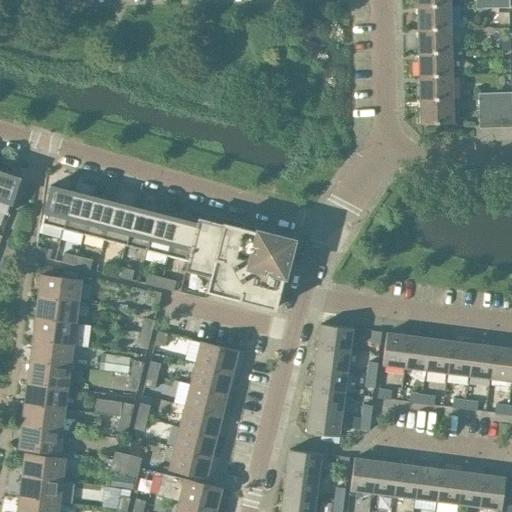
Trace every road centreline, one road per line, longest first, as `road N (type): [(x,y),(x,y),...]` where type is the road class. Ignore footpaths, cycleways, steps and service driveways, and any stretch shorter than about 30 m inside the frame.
road 1 (residential): [(319,221),(0,130)]
road 2 (residential): [(248,511),(302,295)]
road 3 (residential): [(302,295),(511,321)]
road 4 (residential): [(392,146),(381,0)]
road 5 (residential): [(373,437),(511,454)]
road 6 (residential): [(511,154),(408,157),(392,146)]
